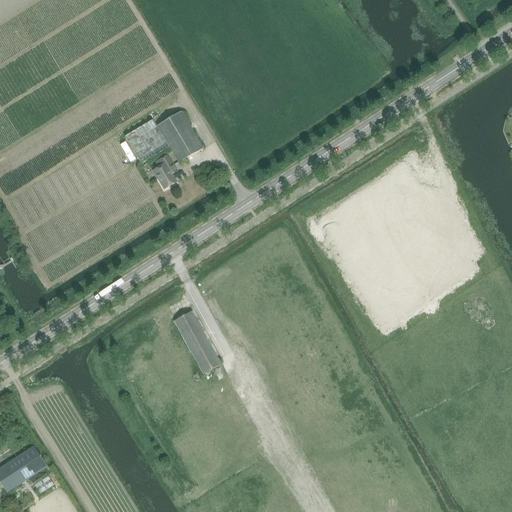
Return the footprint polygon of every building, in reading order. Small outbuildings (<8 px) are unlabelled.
[(182,113),(157,127),(170,148),(179,164),(203,149),(182,113)] [(170,148),(157,127),(153,121),(125,137),(141,165),(170,148)] [(162,166),(154,171),(164,190),(176,183),(169,170),(174,167),(168,156),(159,161),(162,166)] [(192,313),(175,322),(204,375),(221,365),(192,313)] [(34,447),(0,469),(0,482),(7,493),(47,467),(34,447)] [(54,485),(47,474),(33,483),(40,494),(54,485)]
